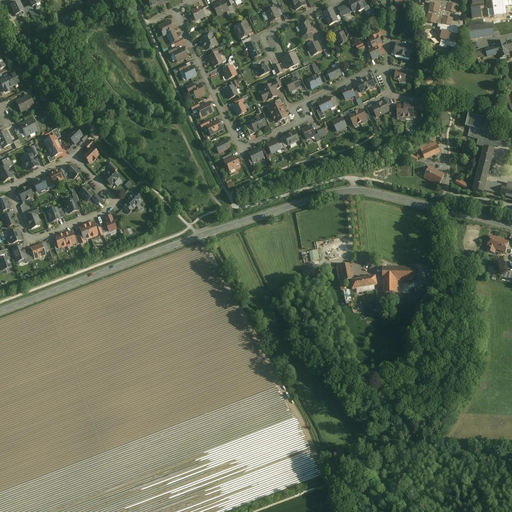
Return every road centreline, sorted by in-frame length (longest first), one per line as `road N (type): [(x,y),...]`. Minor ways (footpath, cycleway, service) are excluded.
road 1 (secondary): [(511,227),(371,192),(339,192),(0,311)]
road 2 (residential): [(196,0),(174,10),(240,149),(297,123)]
road 3 (residential): [(9,188),(72,156),(116,201),(29,241)]
road 4 (unknown): [(441,209),(443,277),(381,289)]
